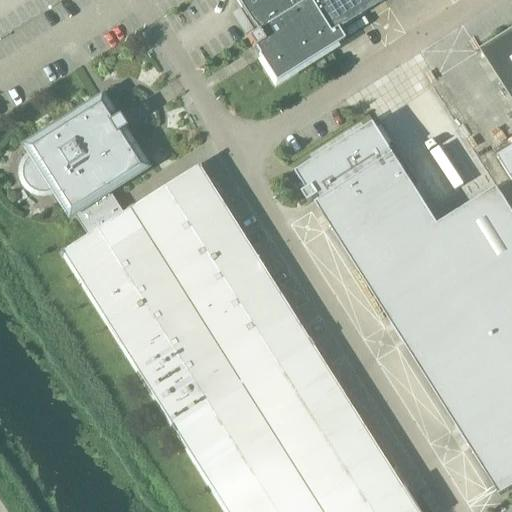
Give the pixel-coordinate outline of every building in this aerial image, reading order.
[(246,39),(274,84),(343,41),(336,31),(373,8),(385,0),(234,0),(255,33),(246,39)] [(511,31),(480,52),(511,102),(511,31)] [(435,89),(413,95),(418,113),(440,107),(435,89)] [(142,169),(129,147),(119,132),(125,129),(117,117),(111,120),(99,101),(25,148),(30,156),(26,160),(23,164),(22,169),(21,174),(22,179),(24,184),(27,188),(32,191),(37,193),(42,194),(47,193),(52,191),(67,216),(72,213),(86,236),(58,253),(221,511),(416,511),(197,166),(120,214),(106,191),(142,169)] [(374,125),(296,174),(307,191),(302,194),(308,204),(316,199),(319,202),(315,204),(499,496),(511,488),(511,212),(497,189),(438,226),(374,125)] [(484,138),(475,142),(481,156),(491,152),(484,138)] [(511,147),(496,158),(511,183),(511,147)] [(439,511),(432,491),(418,497),(424,511),(439,511)]
